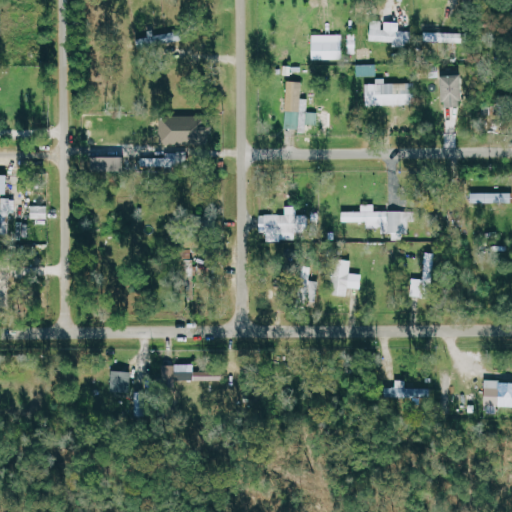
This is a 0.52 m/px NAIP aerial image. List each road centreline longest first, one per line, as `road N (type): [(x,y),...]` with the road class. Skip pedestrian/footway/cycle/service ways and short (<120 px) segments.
road 1 (residential): [(0,333),(511,330)]
road 2 (residential): [(64,333),(61,0)]
road 3 (residential): [(242,332),(241,0)]
road 4 (residential): [(243,155),(511,152)]
